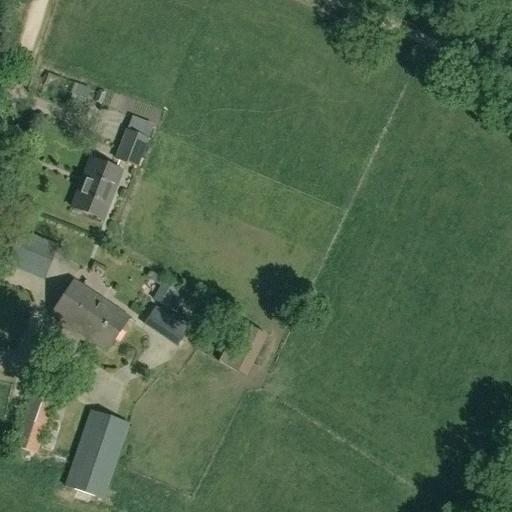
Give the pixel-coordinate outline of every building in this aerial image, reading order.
[(135,168),(147,138),(125,129),(114,159),(135,168)] [(101,220),(120,171),(90,159),(71,208),(101,220)] [(44,280),(58,247),(20,231),(6,264),(44,280)] [(106,352),(129,318),(74,280),(50,315),(106,352)] [(176,347),(188,329),(155,306),(142,325),(176,347)] [(246,376),(267,336),(239,321),(218,363),(246,376)] [(35,454),(57,390),(34,382),(12,446),(35,454)] [(102,500),(128,423),(90,410),(64,487),(102,500)]
